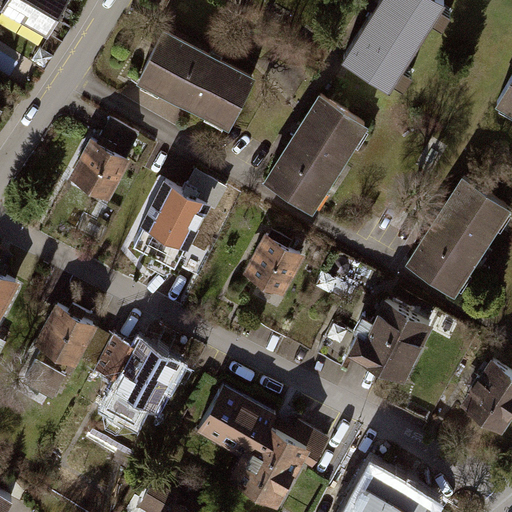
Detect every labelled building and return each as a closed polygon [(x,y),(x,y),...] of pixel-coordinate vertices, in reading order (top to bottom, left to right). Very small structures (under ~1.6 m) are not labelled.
[(68,1),(67,0),(0,0),(0,15),(44,41),(68,1)] [(246,0),(211,0),(239,15),(246,0)] [(442,6),(433,0),(377,0),(336,62),(384,93),(442,6)] [(249,81),(160,32),(131,83),(220,132),(249,81)] [(511,75),(492,108),(511,119),(511,75)] [(364,121),(319,92),(265,176),(310,205),(364,121)] [(127,158),(86,137),(64,181),(105,202),(127,158)] [(186,190),(168,181),(136,241),(176,261),(207,200),(215,204),(225,184),(197,169),(186,190)] [(508,203),(463,174),(409,258),(453,287),(508,203)] [(301,251),(266,232),(248,266),(282,285),(301,251)] [(0,309),(17,280),(0,270),(0,309)] [(430,319),(385,295),(357,347),(401,371),(430,319)] [(112,332),(56,303),(38,336),(46,340),(26,376),(52,390),(64,368),(69,370),(83,343),(89,346),(84,355),(96,361),(112,332)] [(137,345),(112,332),(96,361),(120,374),(108,397),(139,412),(147,398),(154,402),(179,354),(142,335),(137,345)] [(511,414),(511,373),(492,360),(459,412),(498,437),(511,414)] [(300,430),(224,387),(201,428),(246,453),(233,476),(285,506),(309,464),(316,468),(332,439),(303,423),(300,430)] [(434,511),(442,499),(374,461),(346,511),(434,511)] [(208,511),(155,482),(141,507),(149,511),(208,511)] [(0,511),(5,511),(14,499),(0,490),(0,511)]
